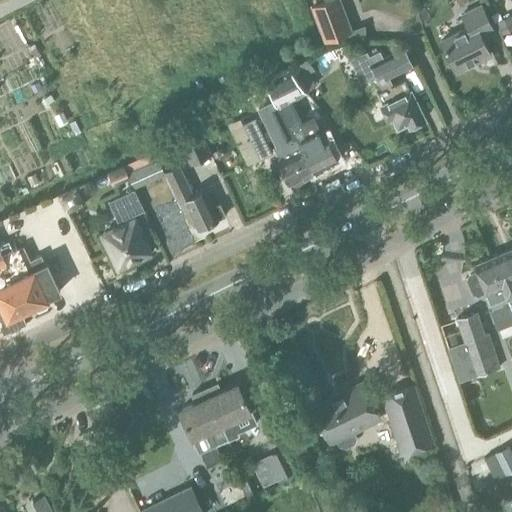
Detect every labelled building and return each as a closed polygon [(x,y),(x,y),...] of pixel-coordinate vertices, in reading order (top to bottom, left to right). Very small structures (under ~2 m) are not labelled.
[(341,0),(327,0),(319,3),(312,6),(326,42),(354,32),(341,0)] [(460,13),(467,27),(441,40),(454,67),(473,58),(475,61),(490,54),(482,37),(495,31),(481,3),(460,13)] [(0,23),(0,54),(17,47),(6,21),(0,23)] [(389,54),(384,56),(381,49),(370,54),(368,50),(351,58),(362,80),(377,73),(384,88),(377,91),(380,99),(378,100),(387,117),(391,116),(396,126),(406,122),(409,127),(413,124),(416,126),(422,123),(423,120),(426,118),(405,78),(391,84),(388,77),(398,72),(389,54)] [(275,99),(259,107),(278,146),(274,147),(280,159),(278,160),(289,184),(315,171),(303,147),(308,145),(303,135),(292,140),(286,127),(288,126),(275,99)] [(178,102),(142,124),(148,135),(185,113),(178,102)] [(303,147),(315,171),(329,164),(323,153),(332,149),(320,125),(316,127),(310,115),(287,126),(294,138),(303,134),(308,145),(303,147)] [(273,152),(256,117),(243,123),(260,159),(273,152)] [(16,154),(28,148),(15,120),(3,126),(16,154)] [(201,130),(179,140),(190,164),(212,154),(201,130)] [(164,170),(158,157),(128,171),(131,178),(135,187),(166,173),(174,190),(180,201),(185,199),(198,228),(203,225),(206,229),(214,225),(213,220),(218,218),(218,219),(226,215),(220,202),(212,206),(204,189),(191,196),(186,184),(185,185),(176,165),(164,170)] [(216,180),(207,158),(191,165),(201,187),(216,180)] [(131,178),(128,171),(125,164),(108,171),(113,185),(131,178)] [(120,225),(103,234),(119,266),(121,265),(125,267),(131,264),(131,260),(150,251),(135,218),(133,215),(144,209),(134,189),(109,201),(120,225)] [(24,245),(12,251),(8,241),(0,244),(0,324),(4,333),(26,322),(22,311),(34,306),(39,309),(47,305),(47,299),(49,298),(47,296),(60,291),(47,263),(46,263),(41,254),(30,259),(24,245)] [(490,257),(510,304),(511,303),(511,267),(505,251),(490,257)] [(511,309),(510,304),(490,257),(475,263),(477,269),(470,273),(467,280),(474,294),(479,296),(487,293),(495,312),(492,313),(499,330),(511,324),(511,309)] [(486,335),(477,310),(457,317),(465,342),(464,343),(470,362),(497,353),(490,334),(486,335)] [(510,399),(511,398),(511,364),(503,366),(510,399)] [(218,381),(205,387),(223,423),(251,411),(242,393),(240,394),(235,383),(221,389),(218,381)] [(362,383),(314,406),(319,416),(317,417),(316,422),(319,430),(325,432),(326,431),(331,441),(379,418),(377,414),(387,409),(384,400),(373,406),(362,383)] [(432,442),(413,385),(383,395),(384,400),(387,409),(401,452),(432,442)] [(195,401),(181,407),(187,419),(185,420),(193,437),(199,452),(216,444),(229,438),(223,423),(205,387),(191,393),(195,401)] [(486,458),(497,480),(511,472),(511,450),(510,446),(486,458)] [(271,456),(255,463),(265,485),(294,471),(283,448),(270,453),(271,456)] [(204,511),(192,485),(145,508),(146,511),(204,511)] [(21,506),(24,511),(44,511),(37,498),(21,506)]
